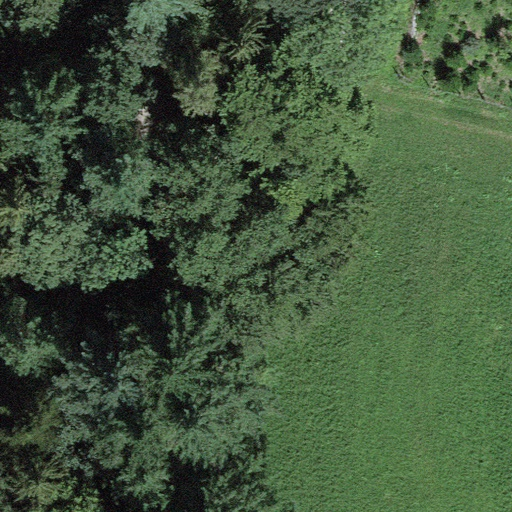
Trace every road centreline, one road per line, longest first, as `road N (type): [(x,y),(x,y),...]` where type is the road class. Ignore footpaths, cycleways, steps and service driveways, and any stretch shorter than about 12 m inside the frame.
road 1 (track): [(296,511),(223,220),(363,0)]
road 2 (track): [(223,220),(168,0)]
